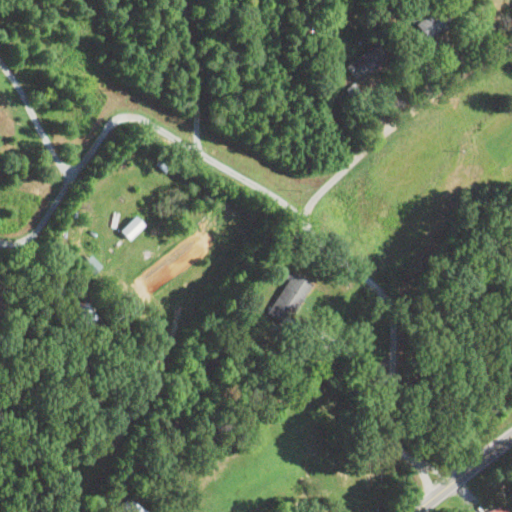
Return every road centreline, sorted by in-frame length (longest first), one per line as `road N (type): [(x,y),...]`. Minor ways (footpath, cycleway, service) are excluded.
road 1 (residential): [(439,491),(390,423),(393,310),(371,276),(327,252),(306,227),(310,205),(384,134),(451,77),(511,42)]
road 2 (secondary): [(411,511),(511,434)]
road 3 (residential): [(0,412),(52,459),(53,511)]
